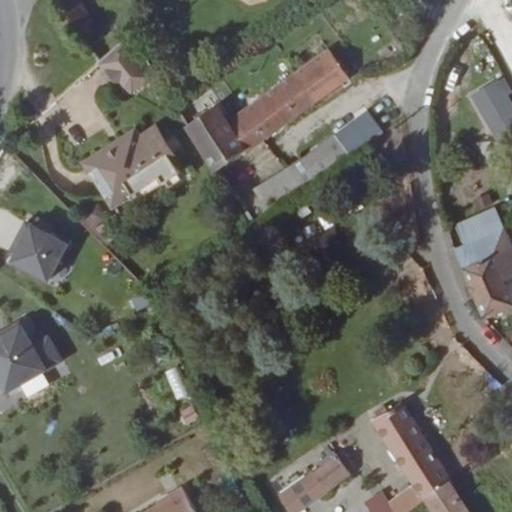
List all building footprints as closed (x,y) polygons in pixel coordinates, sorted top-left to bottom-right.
[(105,0),(80,0),(102,31),(119,20),(105,0)] [(238,0),(246,10),(260,0),(238,0)] [(393,0),(401,9),(412,0),(393,0)] [(408,9),(404,13),(412,23),(416,20),(408,9)] [(94,64),(124,100),(154,75),(123,39),(94,64)] [(316,71),(335,99),(371,74),(352,46),(316,71)] [(316,71),(281,94),(300,122),(335,99),(316,71)] [(511,100),(502,77),(468,94),(496,154),(511,145),(511,100)] [(281,94),(248,117),(265,146),(300,122),(281,94)] [(209,119),(238,164),(265,146),(248,117),(238,100),(209,119)] [(357,130),(371,152),(403,131),(387,109),(357,130)] [(150,118),(79,161),(110,212),(181,169),(150,118)] [(324,153),(339,175),(371,152),(357,130),(324,153)] [(324,153),(291,175),(307,197),(339,175),(324,153)] [(307,197),(291,175),(275,186),(290,208),(307,197)] [(93,204),(77,219),(89,231),(105,216),(93,204)] [(511,248),(493,208),(459,225),(479,265),(511,251),(511,248)] [(6,266),(50,282),(65,239),(21,223),(6,266)] [(511,251),(479,265),(501,317),(511,312),(511,251)] [(0,401),(66,368),(48,333),(30,342),(20,322),(0,332),(0,401)] [(174,369),(160,375),(172,403),(185,398),(174,369)] [(452,480),(454,480),(400,399),(372,419),(424,499),(428,496),(452,480)] [(178,411),(185,426),(199,420),(192,404),(178,411)] [(309,470),(276,494),(289,511),(303,511),(352,473),(353,471),(349,461),(344,450),(336,455),(309,470)] [(471,511),(452,480),(428,496),(437,511),(471,511)] [(176,497),(149,511),(208,511),(194,484),(175,494),(176,497)] [(405,511),(421,500),(414,487),(389,502),(380,493),(364,501),(371,511),(405,511)]
